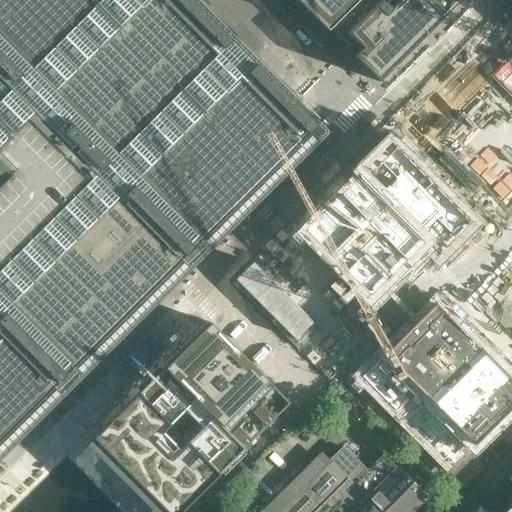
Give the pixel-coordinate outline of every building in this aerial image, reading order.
[(0,0),(0,459),(328,133),(298,103),(301,100),(299,98),(296,101),(195,0),(0,0)] [(297,0),(325,28),(328,31),(330,29),(358,0),(297,0)] [(358,0),(330,29),(333,32),(331,34),(350,54),(356,60),(376,79),(379,82),(381,79),(399,62),(402,59),(419,42),(422,39),(439,22),(442,19),(444,17),(447,14),(448,13),(456,5),(458,4),(461,0),(389,0),(386,4),(382,0),(358,0)] [(511,20),(415,118),(495,200),(511,182),(511,20)] [(384,149),(295,236),(378,315),(467,228),(384,149)] [(242,290),(209,323),(210,323),(278,390),(289,402),(289,403),(290,404),(339,356),(334,350),(339,345),(345,350),(378,315),(295,236),(264,268),(267,270),(244,293),(242,290)] [(511,376),(451,315),(378,389),(468,479),(511,435),(511,376)] [(165,366),(164,368),(244,449),(246,447),(245,446),(249,442),(250,442),(263,429),(262,429),(265,426),(266,427),(268,426),(267,424),(270,421),(270,422),(284,409),(283,408),(287,404),(288,406),(290,404),(289,403),(289,402),(278,390),(210,323),(209,323),(208,324),(207,324),(208,325),(195,338),(195,337),(193,339),(195,341),(182,354),(180,352),(178,353),(179,354),(166,367),(165,366)] [(151,382),(141,392),(140,391),(135,396),(129,403),(93,438),(96,441),(108,453),(111,457),(124,469),(127,473),(139,485),(143,489),(155,501),(159,505),(166,511),(181,511),(213,480),(217,476),(221,473),(219,470),(229,460),(231,462),(233,461),(230,459),(241,448),(243,451),(244,449),(164,368),(162,369),(152,379),(150,381),(151,382)] [(410,511),(425,497),(383,455),(367,471),(343,447),(278,511),(410,511)] [(511,511),(511,503),(502,511),(511,511)]
